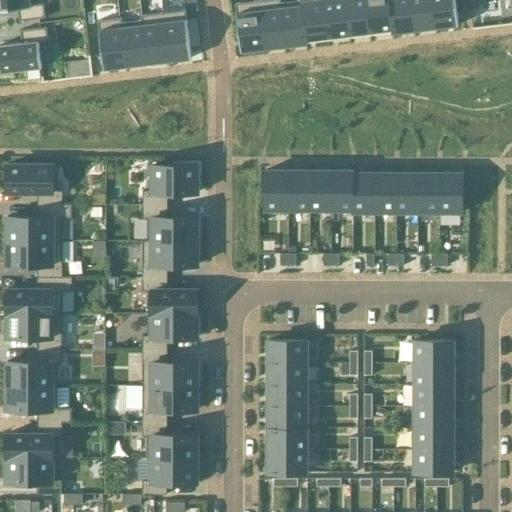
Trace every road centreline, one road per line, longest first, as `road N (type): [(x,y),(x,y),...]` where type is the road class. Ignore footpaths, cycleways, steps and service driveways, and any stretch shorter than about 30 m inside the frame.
road 1 (residential): [(487,293),(256,293),(241,302)]
road 2 (residential): [(487,293),(489,511)]
road 3 (residential): [(241,302),(233,319),(234,511)]
road 4 (residential): [(241,302),(221,251),(222,159)]
